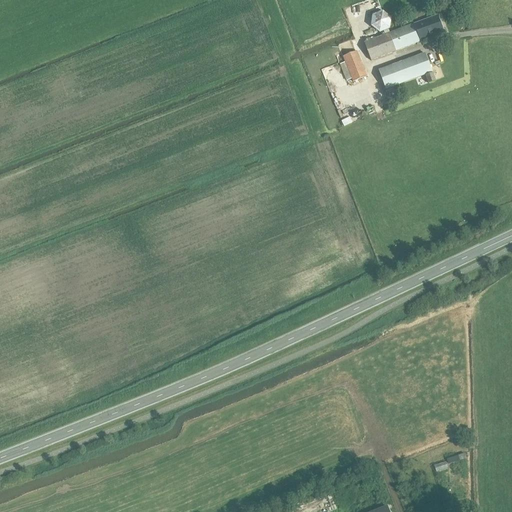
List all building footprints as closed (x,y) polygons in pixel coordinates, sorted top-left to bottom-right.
[(385,36),(364,43),(371,61),(421,43),(420,41),(443,33),(437,17),(425,21),(418,24),(415,26),(415,24),(390,34),(388,30),(390,29),(392,18),(383,12),(373,16),(371,27),(381,33),(383,32),(385,36)] [(353,83),(367,77),(357,51),(343,57),(353,83)] [(380,71),(379,73),(385,90),(431,73),(424,54),(380,71)] [(429,84),(435,81),(433,75),(426,77),(429,84)] [(449,462),(467,458),(466,453),(448,457),(449,462)] [(435,464),(437,470),(449,467),(447,461),(435,464)]
